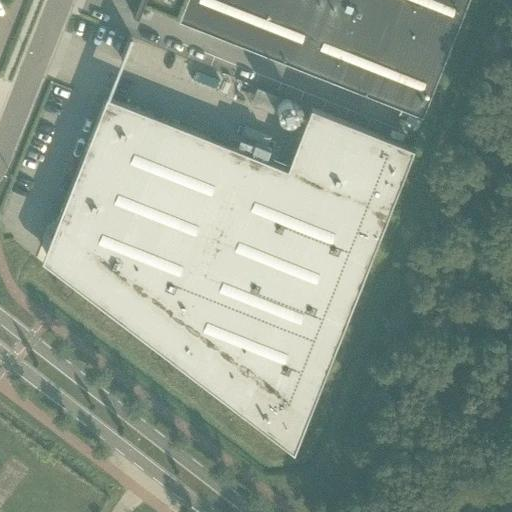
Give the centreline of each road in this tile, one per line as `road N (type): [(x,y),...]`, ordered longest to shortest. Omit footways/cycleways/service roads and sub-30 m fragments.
road 1 (secondary): [(247,511),(0,316)]
road 2 (secondary): [(0,358),(205,511)]
road 3 (unclassified): [(60,0),(0,153)]
